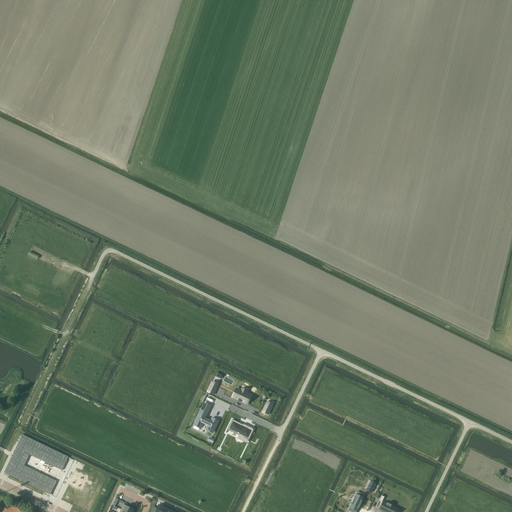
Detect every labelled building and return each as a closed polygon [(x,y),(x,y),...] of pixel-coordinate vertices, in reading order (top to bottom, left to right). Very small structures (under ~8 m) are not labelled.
[(210,386),(208,392),(213,395),(216,389),(217,387),(218,384),(213,382),(211,384),(210,386)] [(247,404),(251,395),(246,393),(247,392),(242,389),(241,390),(237,388),(232,397),(238,400),(238,401),(240,402),(241,401),(247,404)] [(267,402),(263,412),(268,414),(273,405),(267,402)] [(204,403),(194,425),(200,428),(202,422),(209,425),(207,429),(213,432),(218,421),(212,418),(211,421),(204,418),(210,406),(204,403)] [(232,419),(227,430),(239,435),(237,438),(242,441),(243,437),(249,440),(253,430),(253,429),(249,427),(243,424),(243,425),(232,419)] [(371,481),(367,490),(371,492),(376,483),(371,481)] [(356,494),(350,508),(354,510),(352,511),(356,511),(365,495),(361,493),(360,496),(356,494)] [(382,495),(376,507),(379,509),(384,511),(393,511),(396,508),(391,505),(387,503),(383,501),(383,502),(379,500),(382,495)]
